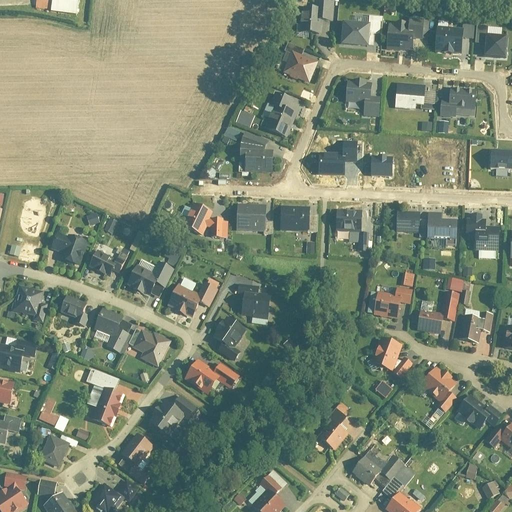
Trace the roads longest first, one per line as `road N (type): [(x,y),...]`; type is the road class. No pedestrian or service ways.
road 1 (residential): [(0,268),(164,325),(187,345),(119,441),(77,475)]
road 2 (residential): [(289,192),(336,68),(489,80),(511,130)]
road 3 (residential): [(511,203),(289,192)]
